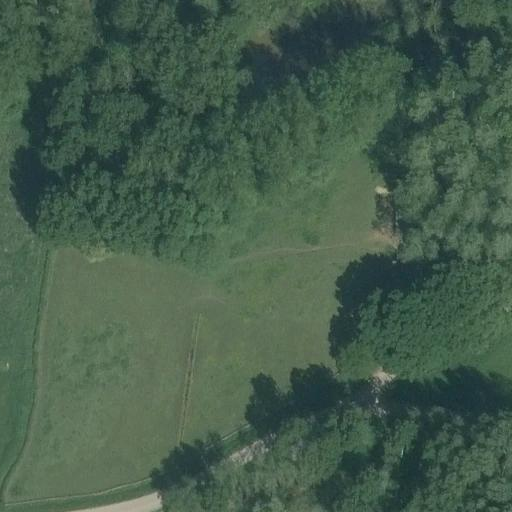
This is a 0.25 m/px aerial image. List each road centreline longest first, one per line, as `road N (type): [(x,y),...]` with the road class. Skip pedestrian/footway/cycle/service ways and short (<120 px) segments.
road 1 (unclassified): [(122,511),(315,421),(367,406)]
road 2 (track): [(367,406),(382,371),(511,303)]
road 3 (unclassified): [(511,438),(415,409),(367,406)]
